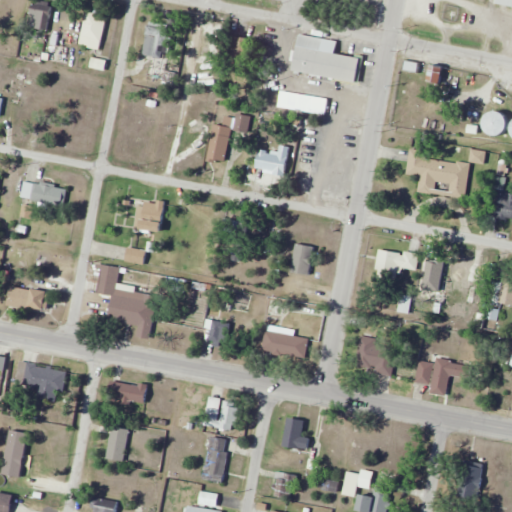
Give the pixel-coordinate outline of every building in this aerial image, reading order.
[(54,3),(39,0),(35,0),(29,26),(48,31),(54,3)] [(81,45),(91,47),(87,69),(106,72),(108,58),(100,57),(108,13),(87,9),(81,45)] [(148,57),(168,56),(166,24),(146,25),(148,57)] [(335,53),(361,58),(356,81),(293,70),(298,46),(300,34),(337,41),(335,53)] [(398,60),(414,62),(412,74),(396,72),(398,60)] [(441,83),(442,66),(432,65),(431,82),(441,83)] [(329,100),(301,94),(298,109),(327,115),(329,100)] [(493,112),(489,115),(487,120),(487,125),(489,130),(493,134),(498,135),(503,134),(508,130),(510,126),(510,120),(508,115),(503,112),(498,111),(493,112)] [(233,128),(216,124),(209,159),(225,162),(233,128)] [(290,146),(281,145),(280,153),(259,150),(257,169),(287,173),(290,146)] [(467,199),(472,165),(427,158),(428,151),(411,149),(408,173),(426,176),(423,192),(467,199)] [(505,177),(494,177),(494,218),(511,217),(511,192),(505,192),(505,177)] [(68,186),(24,180),(22,200),(65,206),(68,186)] [(166,205),(146,201),(142,229),(161,232),(166,205)] [(307,234),(298,232),(291,271),(300,273),(307,234)] [(146,265),(147,250),(128,248),(127,263),(146,265)] [(378,271),(415,277),(419,254),(382,248),(378,271)] [(422,281),(439,283),(443,257),(426,254),(422,281)] [(473,264),(454,261),(450,284),(470,287),(473,264)] [(110,321),(140,326),(138,338),(152,339),(159,294),(147,292),(148,286),(119,282),(121,267),(103,265),(102,271),(90,269),(87,291),(114,295),(110,321)] [(502,296),(511,297),(511,277),(504,276),(503,281),(493,279),(489,305),(500,307),(502,296)] [(8,306),(48,312),(51,291),(11,285),(8,306)] [(211,345),(233,339),(227,319),(206,325),(211,345)] [(307,358),(310,338),(293,336),(294,329),(267,326),(264,352),(307,358)] [(393,376),(397,350),(377,347),(378,339),(361,336),(357,366),(376,369),(375,374),(393,376)] [(437,363),(420,361),(417,383),(433,385),(432,394),(455,397),(460,362),(437,359),(437,363)] [(38,389),(37,398),(62,402),(67,369),(21,362),(18,386),(38,389)] [(149,387),(112,379),(108,397),(145,405),(149,387)] [(219,428),(235,431),(240,403),(224,400),(219,428)] [(308,451),(311,438),(302,436),(306,421),(291,417),(284,445),(308,451)] [(126,461),(130,429),(112,427),(108,459),(126,461)] [(13,476),(23,476),(23,431),(13,431),(13,476)] [(230,440),(211,437),(205,480),(223,483),(230,440)] [(482,462),(462,461),(461,501),(481,502),(482,462)] [(357,497),(359,487),(371,489),(374,474),(348,469),(344,495),(357,497)] [(296,475),(278,473),(275,496),(293,498),(296,475)] [(338,490),(338,481),(325,481),(325,490),(338,490)] [(360,511),(390,511),(390,488),(375,488),(375,494),(360,494),(360,511)] [(0,511),(13,511),(13,493),(0,493),(0,511)] [(117,511),(117,500),(96,501),(96,511),(117,511)]
